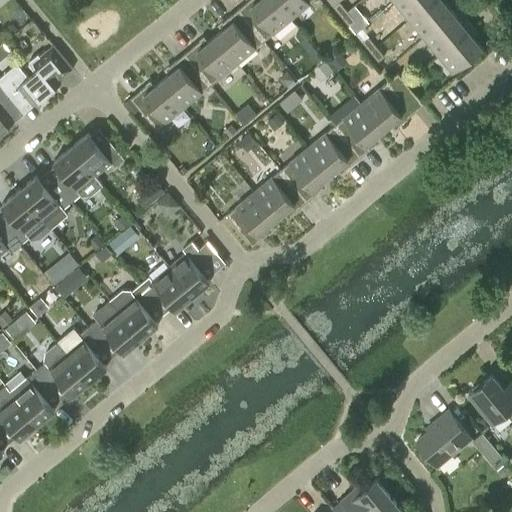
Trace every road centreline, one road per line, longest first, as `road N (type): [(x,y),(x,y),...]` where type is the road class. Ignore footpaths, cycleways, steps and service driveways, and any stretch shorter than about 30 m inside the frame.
road 1 (residential): [(239,260),(214,324),(4,498),(1,511)]
road 2 (residential): [(511,74),(313,245),(239,260)]
road 3 (residential): [(239,260),(95,88)]
road 4 (residential): [(389,440),(406,390),(511,303)]
road 5 (residential): [(259,511),(334,450),(389,440)]
road 6 (residential): [(202,0),(95,88)]
road 7 (residential): [(95,88),(0,165)]
